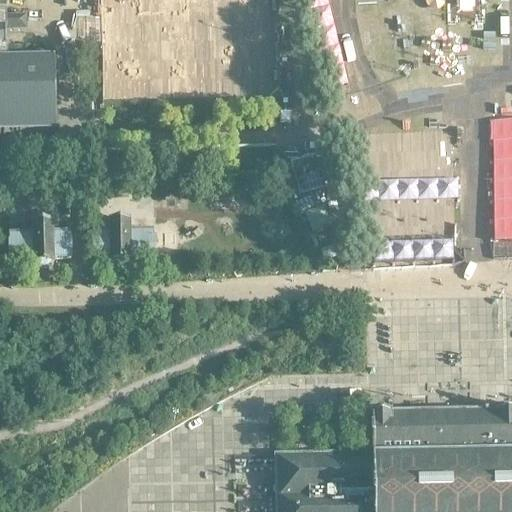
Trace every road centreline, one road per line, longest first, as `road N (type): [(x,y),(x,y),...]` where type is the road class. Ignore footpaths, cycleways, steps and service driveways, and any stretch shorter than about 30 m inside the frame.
road 1 (residential): [(0,295),(369,284)]
road 2 (residential): [(370,391),(282,393),(258,404),(209,447),(171,511)]
road 3 (residential): [(369,284),(511,278)]
road 4 (residential): [(370,391),(511,390)]
